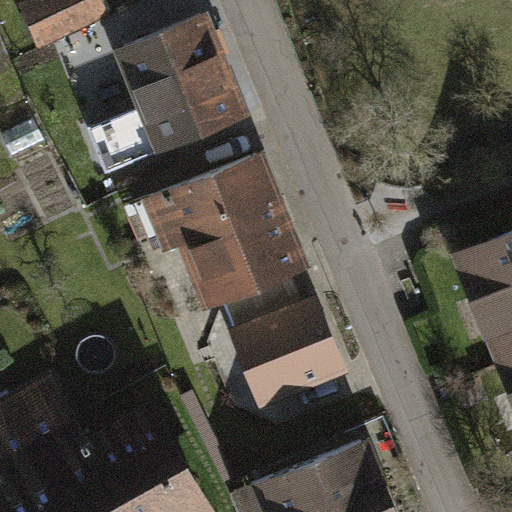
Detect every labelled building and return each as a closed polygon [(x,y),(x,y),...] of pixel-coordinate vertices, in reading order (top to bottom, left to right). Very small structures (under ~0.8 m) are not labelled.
[(148,100),(89,124),(108,171),(245,115),(219,54),(229,50),(220,29),(212,33),(203,12),(125,44),(148,100)] [(345,367),(316,296),(292,305),(279,273),(303,264),(257,148),(135,197),(155,246),(193,231),(219,295),(245,284),(259,321),(238,329),(266,398),(345,367)] [(511,226),(457,250),(511,379),(511,226)] [(51,374),(0,404),(0,511),(194,511),(206,505),(154,417),(96,451),(51,374)] [(393,511),(362,436),(252,482),(264,511),(393,511)]
